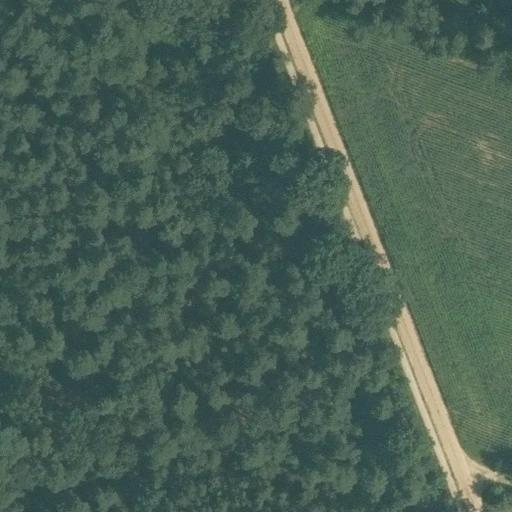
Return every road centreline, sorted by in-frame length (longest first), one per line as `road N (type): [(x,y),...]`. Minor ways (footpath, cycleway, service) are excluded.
road 1 (track): [(277,0),(473,511)]
road 2 (track): [(0,380),(319,511)]
